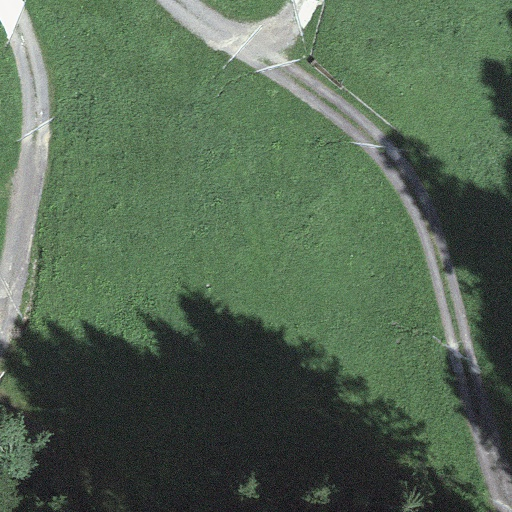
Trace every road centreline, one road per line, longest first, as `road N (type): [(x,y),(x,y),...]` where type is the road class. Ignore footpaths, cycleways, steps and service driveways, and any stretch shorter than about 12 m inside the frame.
road 1 (track): [(183,0),(347,114),(402,175),(436,253),(510,511)]
road 2 (track): [(0,314),(36,122),(27,50),(8,0)]
